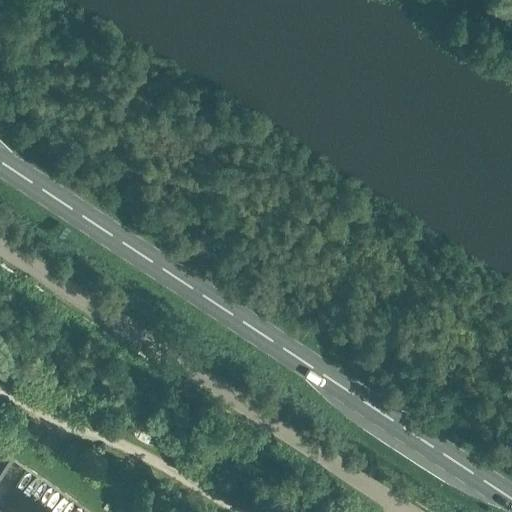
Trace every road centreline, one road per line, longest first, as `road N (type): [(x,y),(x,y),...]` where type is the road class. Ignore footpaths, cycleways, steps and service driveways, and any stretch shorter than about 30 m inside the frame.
road 1 (primary): [(511,499),(0,162)]
road 2 (unclassified): [(399,511),(0,250)]
